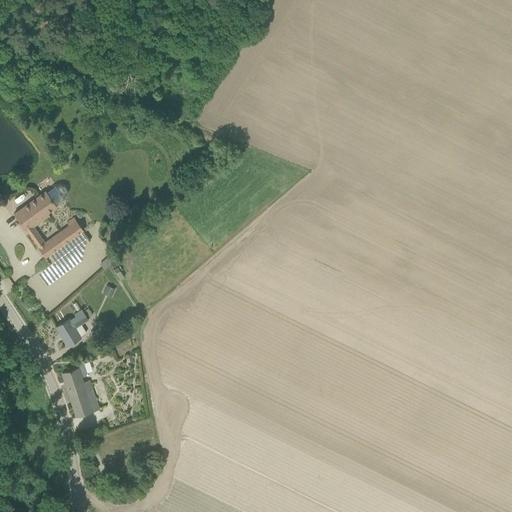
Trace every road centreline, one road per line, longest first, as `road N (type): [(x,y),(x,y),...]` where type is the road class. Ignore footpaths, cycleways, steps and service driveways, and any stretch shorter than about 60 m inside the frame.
road 1 (track): [(265,0),(181,113),(0,27)]
road 2 (tertiary): [(77,511),(63,416),(0,297)]
